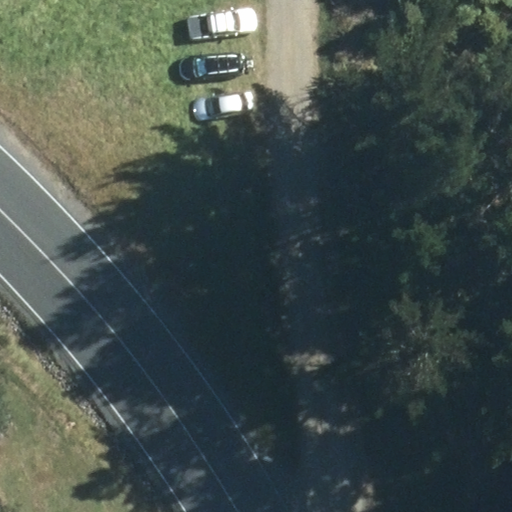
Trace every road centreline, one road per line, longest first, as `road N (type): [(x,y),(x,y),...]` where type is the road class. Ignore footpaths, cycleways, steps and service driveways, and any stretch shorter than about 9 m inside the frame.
road 1 (track): [(296,0),(299,511)]
road 2 (tertiary): [(0,199),(178,396),(238,511)]
